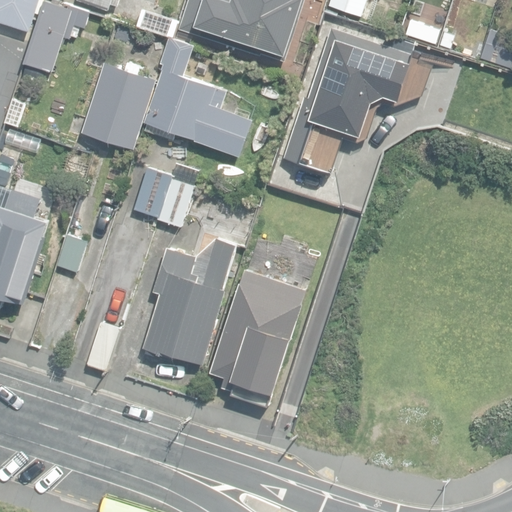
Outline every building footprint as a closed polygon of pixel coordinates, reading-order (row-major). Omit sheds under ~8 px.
[(0,0),(0,19),(32,30),(41,0),(0,0)] [(25,75),(46,82),(50,69),(56,71),(67,36),(73,38),(74,35),(79,37),(83,26),(89,28),(94,10),(74,4),(73,7),(48,0),(46,0),(27,61),(29,62),(25,75)] [(189,0),(180,29),(264,56),(265,52),(290,60),(309,0),(189,0)] [(333,0),(332,5),(363,15),(368,0),(333,0)] [(139,25),(176,36),(181,18),(145,7),(139,25)] [(417,23),(406,20),(402,35),(413,37),(417,23)] [(288,157),(334,172),(346,135),(362,140),(364,135),(375,101),(388,94),(402,99),(415,61),(413,60),(418,44),(405,39),(402,47),(335,25),(311,96),(308,95),(288,157)] [(483,57),(511,66),(511,33),(493,27),(483,57)] [(178,131),(243,154),(256,118),(224,106),(230,89),(187,74),(197,44),(171,35),(162,61),(167,63),(147,121),(150,122),(147,129),(175,139),(178,131)] [(131,146),(138,148),(160,80),(140,73),(143,66),(132,62),(129,68),(108,61),(85,131),(115,140),(117,143),(119,145),(122,146),(125,147),(128,147),(131,146)] [(90,151),(75,147),(69,168),(84,172),(90,151)] [(175,176),(197,183),(200,169),(179,162),(175,176)] [(137,208),(161,216),(175,174),(150,166),(137,208)] [(163,217),(184,224),(197,186),(176,179),(163,217)] [(27,303),(50,232),(48,232),(52,218),(36,213),(42,196),(0,182),(0,317),(4,319),(10,298),(27,303)] [(69,229),(59,263),(82,270),(92,236),(69,229)] [(147,344),(207,363),(230,288),(226,286),(240,240),(219,236),(201,256),(170,246),(156,290),(163,292),(147,344)] [(51,254),(59,257),(65,240),(57,237),(51,254)] [(235,392),(271,404),(275,390),(278,391),(296,336),(295,336),(306,301),(310,287),(249,267),(244,281),(243,281),(213,370),(228,375),(224,386),(235,390),(235,392)] [(90,362),(110,368),(124,326),(104,320),(90,362)]
